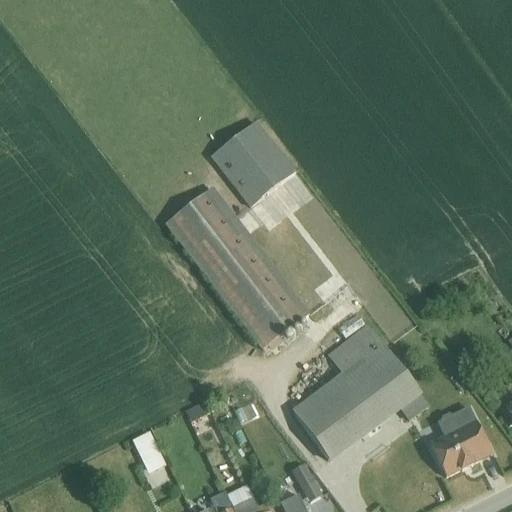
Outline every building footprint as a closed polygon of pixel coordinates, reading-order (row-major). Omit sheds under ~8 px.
[(329,300),(365,271),(299,189),(263,219),(329,300)] [(265,346),(300,318),(214,210),(179,238),(265,346)] [(225,368),(241,355),(215,322),(199,335),(225,368)] [(331,462),(413,399),(362,333),(332,357),(347,377),(296,416),(331,462)] [(443,368),(424,379),(449,420),(468,409),(443,368)] [(205,411),(189,420),(197,436),(214,427),(205,411)] [(432,449),(448,485),(494,465),(478,428),(432,449)] [(132,444),(154,491),(173,482),(151,435),(132,444)] [(257,511),(248,488),(231,495),(238,511),(257,511)] [(281,506),(284,511),(309,511),(301,496),(281,506)]
